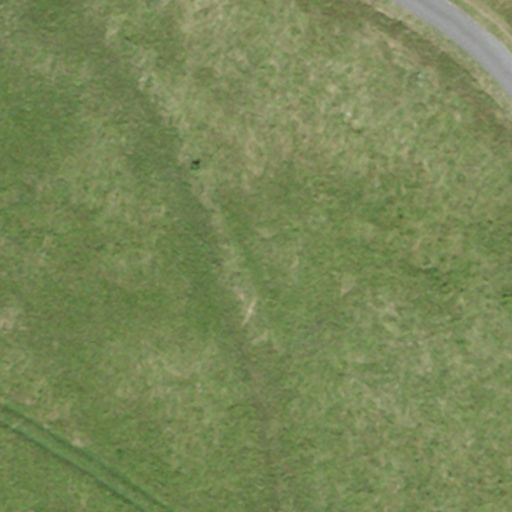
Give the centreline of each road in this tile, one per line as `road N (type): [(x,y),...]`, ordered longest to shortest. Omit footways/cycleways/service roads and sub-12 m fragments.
road 1 (track): [(0,421),(161,511)]
road 2 (unclassified): [(511,84),(410,0)]
